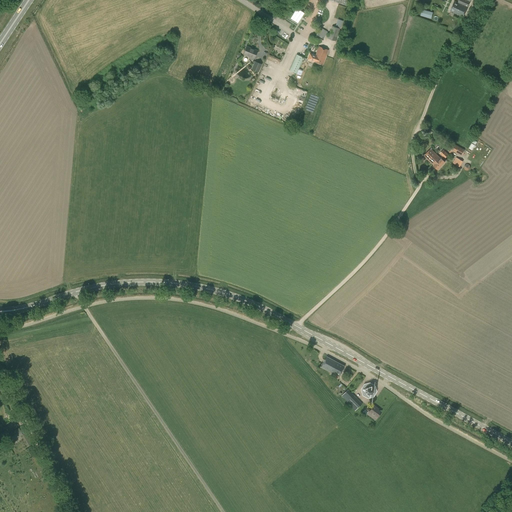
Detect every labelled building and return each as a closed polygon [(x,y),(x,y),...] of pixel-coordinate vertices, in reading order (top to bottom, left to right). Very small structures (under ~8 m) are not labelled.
[(463,17),(470,0),(458,0),(458,2),(454,1),(450,11),(463,17)] [(297,8),(290,19),(297,24),(304,13),(297,8)] [(421,15),(431,18),(433,11),(422,8),(421,15)] [(340,29),(332,26),(328,39),(335,41),(340,29)] [(327,33),(319,29),(314,39),(321,43),(327,33)] [(250,48),(246,47),(243,55),(254,59),(257,51),(253,50),(250,49),(250,48)] [(307,59),(322,65),(328,50),(319,47),(315,56),(309,54),(307,59)] [(296,74),(303,58),(296,54),(289,70),(296,74)] [(262,65),(255,62),(252,70),(259,72),(262,65)] [(464,150),(454,144),(451,150),(461,155),(464,150)] [(437,169),(445,162),(443,160),(449,155),(443,149),(440,153),(442,156),(440,158),(430,149),(424,156),(433,165),(437,169)] [(321,367),(339,376),(344,366),(326,356),(321,367)] [(376,392),(373,381),(362,385),(363,387),(361,388),(364,398),(374,396),(373,393),(376,392)] [(361,403),(347,389),(341,395),(346,400),(345,400),(355,410),(361,403)] [(367,408),(365,410),(368,412),(367,414),(375,421),(381,412),(377,408),(374,405),(370,410),(367,408)] [(7,434),(11,441),(26,432),(22,426),(7,434)]
